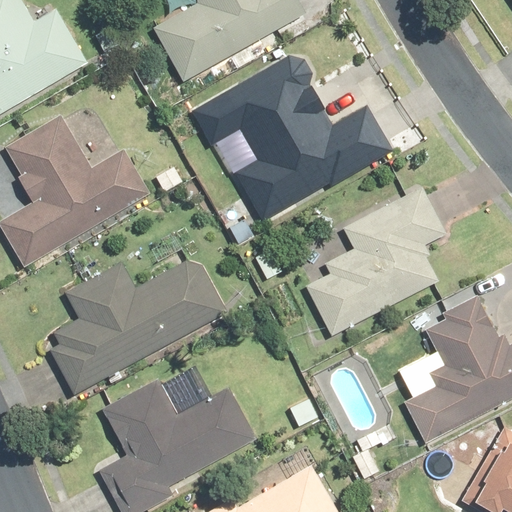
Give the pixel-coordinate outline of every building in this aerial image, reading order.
[(0,0),(0,114),(96,61),(64,6),(40,19),(29,0),(0,0)] [(197,0),(153,24),(186,83),(315,13),(308,0),(197,0)] [(233,175),(263,228),(400,151),(373,103),(341,120),(300,48),(219,94),(257,161),(233,175)] [(174,104),(162,84),(144,95),(156,114),(174,104)] [(0,220),(28,268),(158,194),(130,144),(96,164),(65,111),(5,145),(37,200),(0,220)] [(183,182),(175,165),(152,176),(161,193),(183,182)] [(454,236),(427,183),(345,224),(357,248),(302,276),(333,338),(446,281),(429,248),(454,236)] [(282,270),(269,246),(251,256),(264,280),(282,270)] [(47,337),(80,393),(231,307),(200,254),(144,286),(128,258),(68,292),(82,317),(47,337)] [(391,373),(427,443),(511,399),(511,340),(511,341),(484,289),(426,319),(440,348),(391,373)] [(107,465),(134,511),(144,511),(266,443),(233,385),(189,410),(167,372),(107,406),(133,451),(107,465)] [(319,416),(309,396),(286,407),(297,428),(319,416)] [(511,511),(511,423),(510,423),(474,493),(510,511),(511,511)] [(374,431),(355,440),(360,452),(351,457),(362,482),(378,475),(366,450),(380,444),(374,431)] [(347,511),(318,462),(247,504),(239,491),(202,511),(347,511)]
